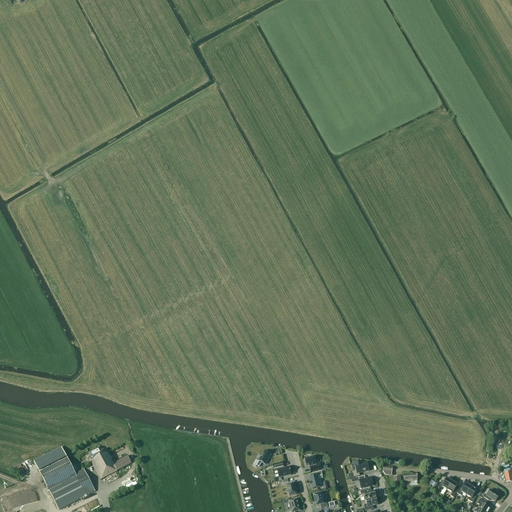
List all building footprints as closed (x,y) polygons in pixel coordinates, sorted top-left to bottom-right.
[(127,456),(113,464),(106,449),(101,451),(100,447),(88,453),(90,457),(89,457),(101,479),(103,478),(131,463),(127,456)] [(95,492),(88,479),(83,470),(75,474),(62,448),(34,462),(47,488),(59,510),(95,492)] [(255,460),(252,465),(255,467),(256,465),(259,467),(261,463),(265,465),(271,455),(264,451),(258,461),(259,461),(258,462),(255,460)] [(316,464),(314,457),(304,459),(306,466),(309,465),(311,472),(321,469),(320,463),(316,464)] [(272,465),(273,469),(277,468),(277,470),(279,478),(291,475),(289,467),(283,468),(282,467),(283,467),(282,462),(272,465)] [(359,476),(359,473),(369,471),(367,463),(361,464),(360,462),(350,464),(354,478),(359,476)] [(382,471),(385,475),(391,476),(392,467),(383,466),(382,471)] [(320,487),(317,477),(322,476),(321,472),(309,475),(310,477),(309,478),(310,482),(310,483),(311,484),(310,485),(311,485),(312,489),(320,487)] [(417,476),(416,474),(404,475),(405,482),(411,482),(411,485),(417,484),(416,481),(417,481),(417,477),(417,476)] [(365,479),(364,476),(358,478),(361,489),(373,486),(370,478),(365,479)] [(452,481),(447,478),(444,483),(441,482),(437,488),(442,491),(444,488),(447,490),(452,481)] [(457,485),(452,481),(447,490),(452,493),(450,496),(453,498),(457,491),(454,490),(457,485)] [(471,487),(466,483),(463,489),(460,487),(457,494),(461,496),(463,494),(466,496),(471,487)] [(289,496),(296,494),(293,484),(286,486),(289,496)] [(477,490),(471,487),(466,496),(469,497),(467,500),(472,503),(476,496),(474,495),(477,490)] [(370,493),(369,489),(359,492),(360,495),(362,495),(363,501),(365,501),(376,498),(374,491),(370,493)] [(485,495),(483,497),(488,501),(490,499),(495,502),(499,496),(496,494),(497,493),(494,490),(493,492),(490,490),(487,496),(485,495)] [(313,496),(316,506),(321,505),(322,509),(328,507),(326,501),(323,502),(321,494),(313,496)] [(377,505),(376,498),(365,501),(366,505),(363,506),(364,511),(366,511),(372,509),(372,506),(377,505)] [(98,499),(71,511),(87,511),(101,506),(98,499)] [(294,511),(300,511),(297,499),(288,501),(291,511),(294,511)] [(477,504),(480,505),(478,509),(483,511),(488,511),(490,509),(485,506),(486,503),(480,499),(477,504)]
